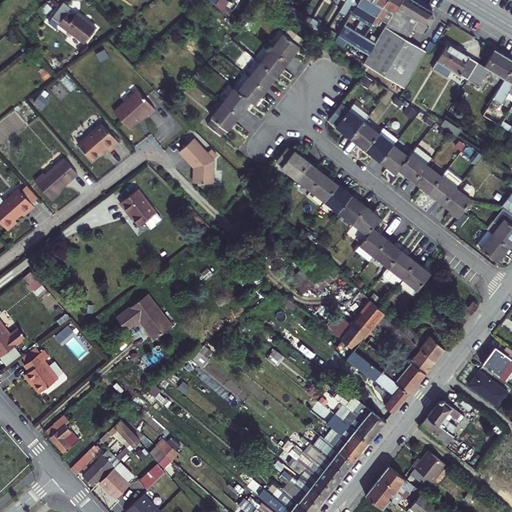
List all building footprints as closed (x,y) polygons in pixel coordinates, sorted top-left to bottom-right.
[(286,5),(278,0),(276,0),(274,5),(283,10),(286,5)] [(376,16),(386,0),(359,0),(356,6),(338,36),(335,41),(343,47),(347,41),(369,55),(376,43),(364,36),(372,23),(376,16)] [(356,6),(359,0),(346,0),(345,1),(339,11),(345,14),(351,3),(356,6)] [(434,17),(435,13),(413,0),(401,0),(388,23),(384,30),(376,43),(369,55),(400,74),(416,46),(417,45),(407,39),(414,27),(424,34),(434,17)] [(401,0),(386,0),(376,16),(388,23),(401,0)] [(227,6),(218,1),(215,6),(222,13),(225,9),(227,6)] [(260,7),(251,1),(245,9),(254,15),(260,7)] [(58,24),(84,43),(96,28),(76,13),(73,16),(67,12),(70,8),(63,3),(49,22),(56,27),(58,24)] [(294,10),(286,5),(283,10),(291,15),(294,10)] [(232,16),(225,9),(222,13),(229,20),(232,16)] [(245,9),(240,18),(247,23),(250,20),(254,15),(245,9)] [(299,20),(303,15),(294,10),(291,15),(299,20)] [(311,19),(313,17),(305,12),(303,15),(299,20),(300,21),(304,23),(308,26),(311,19)] [(316,31),(320,24),(311,19),(308,26),(316,31)] [(250,30),(254,24),(250,20),(247,23),(245,26),(250,30)] [(384,30),(372,23),(364,36),(376,43),(384,30)] [(328,30),(320,24),(316,31),(325,36),(328,30)] [(289,29),(285,34),(298,45),(303,39),(289,29)] [(335,41),(338,36),(328,30),(325,36),(327,36),(335,41)] [(271,49),(288,61),(300,46),(298,45),(285,34),(283,33),(271,49)] [(447,44),(437,61),(468,79),(468,78),(478,63),(447,44)] [(425,51),(416,46),(400,74),(410,80),(426,52),(425,51)] [(260,64),(276,76),(288,61),(271,49),(260,64)] [(478,63),(468,78),(484,87),(493,72),(505,79),(511,67),(511,59),(495,49),(484,66),(478,63)] [(400,74),(369,55),(361,67),(402,92),(410,80),(400,74)] [(250,77),(266,90),(276,76),(260,64),(250,77)] [(511,101),(511,67),(505,79),(493,99),(503,104),(506,98),(511,101)] [(254,104),(266,90),(250,77),(245,74),(233,88),(250,101),(254,104)] [(223,102),(239,115),(250,101),(233,88),(223,102)] [(139,92),(116,115),(132,131),(141,122),(148,114),(151,117),(157,110),(139,92)] [(226,129),(228,130),(239,115),(223,102),(211,117),(212,118),(207,124),(222,135),(226,129)] [(342,103),(329,119),(337,125),(349,109),(342,103)] [(355,104),(350,110),(365,121),(369,116),(355,104)] [(351,138),(365,121),(350,110),(349,109),(337,125),(336,126),(351,138)] [(502,123),(503,120),(486,110),(483,116),(500,126),(502,123)] [(143,124),(151,117),(148,114),(141,122),(143,124)] [(366,150),(379,133),(365,121),(351,138),(366,150)] [(453,126),(445,121),(442,126),(450,131),(453,126)] [(510,128),(502,123),(500,126),(509,131),(510,128)] [(120,144),(103,124),(79,145),(93,161),(105,150),(108,153),(120,144)] [(366,150),(381,161),(395,145),(398,140),(383,128),(379,133),(366,150)] [(205,155),(193,139),(177,151),(187,164),(188,163),(190,166),(191,183),(211,182),(210,159),(209,158),(212,156),(209,152),(205,155)] [(399,170),(409,156),(395,145),(381,161),(396,173),(399,170)] [(417,146),(412,153),(427,165),(432,158),(417,146)] [(287,148),(276,162),(282,166),(293,153),(287,148)] [(298,180),(310,164),(294,151),(293,153),(282,166),(282,167),(298,180)] [(409,156),(399,170),(414,181),(427,165),(412,153),(409,156)] [(80,176),(67,161),(48,178),(46,176),(37,183),(54,203),(63,195),(61,193),(80,176)] [(311,191),(324,174),(310,164),(298,180),(311,191)] [(429,193),(442,177),(427,165),(414,181),(429,193)] [(326,202),(339,186),(324,174),(311,191),(326,202)] [(456,175),(450,183),(457,189),(463,180),(456,175)] [(442,177),(429,193),(444,205),(457,189),(450,183),(442,177)] [(28,185),(21,191),(32,204),(39,198),(28,185)] [(340,213),(353,196),(339,186),(326,202),(340,213)] [(156,212),(138,188),(120,202),(129,214),(130,213),(139,225),(144,221),(156,212)] [(35,207),(19,189),(0,205),(0,221),(8,230),(17,222),(15,219),(22,214),(24,216),(35,207)] [(463,211),(472,200),(457,189),(444,205),(459,217),(463,211)] [(502,208),(511,215),(511,192),(501,207),(502,208)] [(353,196),(340,213),(354,224),(367,207),(353,196)] [(367,207),(354,224),(369,235),(374,228),(381,218),(367,207)] [(493,235),(509,247),(511,242),(511,215),(502,208),(486,230),(487,231),(493,235)] [(156,212),(144,221),(149,228),(153,225),(154,222),(160,217),(156,212)] [(375,256),(388,240),(374,228),(369,235),(361,245),(375,256)] [(481,249),(497,262),(509,247),(493,235),(487,231),(476,245),(481,249)] [(388,240),(375,256),(389,267),(402,251),(388,240)] [(320,251),(314,246),(284,271),(288,277),(320,251)] [(320,251),(288,277),(302,294),(313,285),(319,292),(334,279),(342,272),(341,271),(327,258),(320,251)] [(403,278),(416,262),(402,251),(389,267),(403,278)] [(341,268),(344,264),(331,253),(328,258),(341,268)] [(414,295),(431,273),(416,262),(403,278),(399,283),(414,295)] [(353,283),(342,272),(334,279),(356,299),(363,293),(353,283)] [(24,275),(17,290),(25,294),(33,280),(24,275)] [(268,294),(291,311),(296,305),(274,288),(268,294)] [(421,300),(428,306),(437,295),(430,290),(421,300)] [(338,315),(326,328),(354,349),(409,393),(424,374),(410,362),(405,363),(397,371),(388,364),(388,363),(366,345),(368,342),(363,339),(378,320),(405,346),(407,343),(417,353),(431,366),(434,361),(399,327),(380,309),(366,296),(363,293),(356,299),(365,307),(350,325),(338,315)] [(172,326),(148,294),(117,318),(126,330),(140,320),(143,324),(144,323),(156,338),(172,326)] [(479,306),(474,301),(469,307),(474,311),(479,306)] [(456,309),(468,319),(474,311),(469,307),(462,302),(456,309)] [(466,322),(468,319),(456,309),(445,323),(458,333),(463,326),(461,324),(464,321),(466,322)] [(0,356),(25,337),(23,333),(23,331),(21,331),(18,328),(10,334),(0,320),(0,356)] [(434,361),(445,349),(425,330),(419,337),(403,322),(399,327),(434,361)] [(223,341),(231,331),(227,327),(218,337),(223,341)] [(20,355),(27,363),(43,350),(37,342),(20,355)] [(495,349),(483,365),(498,376),(510,359),(511,360),(511,350),(507,347),(502,353),(495,349)] [(409,393),(354,349),(347,358),(375,380),(376,379),(393,393),(384,405),(393,413),(409,393)] [(29,370),(25,374),(40,392),(57,379),(44,361),(49,357),(43,350),(27,363),(25,365),(29,370)] [(195,367),(203,358),(196,352),(188,361),(191,363),(195,367)] [(278,352),(270,361),(275,366),(283,356),(278,352)] [(424,374),(431,366),(417,353),(410,362),(424,374)] [(185,370),(191,363),(188,361),(186,359),(180,366),(185,370)] [(508,392),(479,370),(468,385),(497,407),(508,392)] [(370,442),(377,433),(354,413),(351,411),(347,415),(333,404),(331,406),(321,398),(319,401),(347,423),(370,442)] [(362,452),(370,442),(347,423),(342,429),(325,415),(323,417),(313,408),(314,407),(306,400),(303,405),(309,410),(316,415),(338,433),(362,452)] [(443,401),(438,402),(418,427),(445,447),(453,436),(452,435),(451,434),(456,428),(448,421),(452,415),(455,418),(459,413),(443,401)] [(377,433),(386,422),(362,403),(354,413),(377,433)] [(498,410),(511,420),(511,419),(511,412),(501,405),(498,410)] [(316,415),(309,410),(306,414),(313,419),(316,415)] [(463,416),(459,413),(455,418),(460,421),(463,416)] [(63,414),(45,430),(65,453),(79,441),(65,425),(69,421),(63,414)] [(452,435),(453,436),(465,445),(481,425),(468,414),(452,435)] [(126,449),(116,459),(119,462),(139,441),(141,440),(120,418),(100,439),(103,443),(114,432),(117,429),(126,438),(131,444),(126,449)] [(126,438),(117,429),(114,432),(122,441),(126,438)] [(338,433),(330,443),(354,462),(362,452),(338,433)] [(339,482),(346,472),(320,451),(302,437),(300,439),(308,446),(303,453),(304,453),(339,482)] [(163,439),(156,446),(161,450),(172,460),(173,460),(180,453),(163,439)] [(354,462),(330,443),(328,442),(320,451),(346,472),(354,462)] [(102,449),(98,445),(96,446),(94,444),(70,468),(76,474),(102,449)] [(289,453),(293,457),(333,489),(339,482),(304,453),(302,455),(293,448),(289,453)] [(511,449),(489,479),(511,497),(511,495),(511,449)] [(172,460),(161,450),(154,458),(157,462),(163,469),(172,460)] [(105,453),(82,476),(94,487),(99,482),(113,468),(119,462),(116,459),(108,451),(105,453)] [(432,482),(446,465),(428,451),(421,461),(418,459),(412,467),(432,482)] [(333,489),(293,457),(287,463),(297,471),(296,473),(300,477),(326,498),(333,489)] [(249,466),(241,459),(235,464),(244,472),(249,466)] [(163,469),(157,462),(138,480),(147,490),(166,472),(163,469)] [(388,466),(379,477),(396,490),(406,498),(409,493),(416,499),(420,494),(421,492),(388,466)] [(119,491),(128,483),(113,468),(99,482),(115,498),(121,493),(119,491)] [(320,506),(326,498),(300,477),(297,480),(284,470),(281,474),(320,506)] [(309,511),(315,511),(320,506),(281,474),(279,477),(288,484),(283,490),(309,511)] [(396,504),(402,497),(395,491),(396,490),(379,477),(372,486),(378,490),(390,500),(396,504)] [(121,493),(130,485),(128,483),(119,491),(121,493)] [(309,511),(283,490),(279,487),(272,495),(283,504),(290,510),(292,511),(309,511)] [(383,509),(390,500),(378,490),(377,492),(371,487),(365,496),(383,509)] [(464,499),(470,504),(480,491),(474,487),(464,499)] [(406,498),(396,490),(395,491),(402,497),(402,496),(405,499),(406,498)] [(424,511),(432,503),(420,494),(416,499),(410,507),(416,511),(424,511)] [(154,511),(140,497),(124,511),(154,511)] [(261,511),(265,511),(268,509),(257,499),(252,504),(261,511)] [(443,511),(432,503),(424,511),(443,511)]
